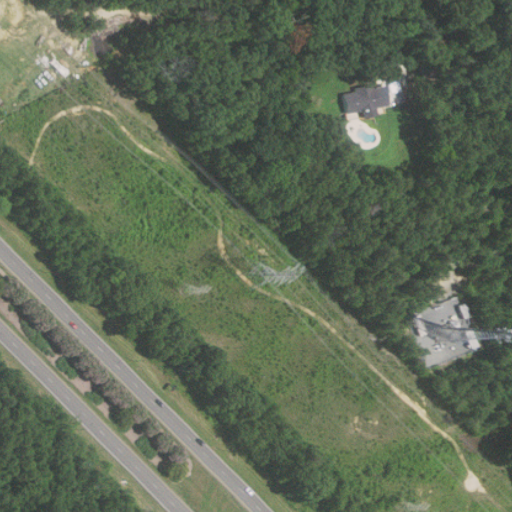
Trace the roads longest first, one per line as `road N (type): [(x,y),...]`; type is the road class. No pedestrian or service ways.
road 1 (trunk): [(267,511),(0,245)]
road 2 (trunk): [(0,329),(183,511)]
